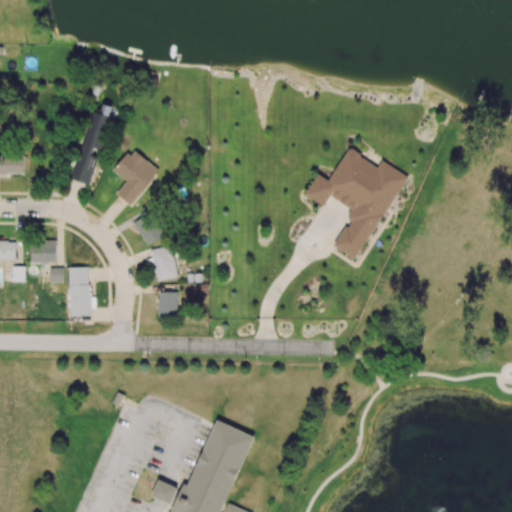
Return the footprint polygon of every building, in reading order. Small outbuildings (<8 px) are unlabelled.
[(70,179),(93,185),(112,107),(102,104),(100,113),(87,110),(70,179)] [(114,171),(126,180),(116,194),(132,206),(159,170),(131,149),(114,171)] [(355,259),(382,216),(374,211),(395,178),(386,172),(368,179),(367,173),(359,174),(357,167),(362,157),(352,151),(331,183),(320,176),(308,195),(351,222),(335,246),(355,259)] [(0,173),(23,173),(23,157),(0,157),(0,173)] [(132,218),(145,245),(164,236),(152,209),(132,218)] [(0,260),(15,260),(15,241),(0,240),(0,260)] [(30,262),(56,262),(56,241),(31,240),(30,262)] [(158,282),(178,276),(170,245),(149,250),(158,282)] [(63,267),(49,267),(49,282),(63,282),(63,267)] [(68,267),(69,316),(89,315),(88,267),(68,267)] [(178,292),(158,291),(157,316),(178,317),(178,292)] [(508,366),(511,366),(511,381),(506,381),(502,373),(508,366)] [(175,511),(218,421),(255,438),(226,502),(247,511),(175,511)] [(178,488),(157,480),(151,497),(171,505),(178,488)]
